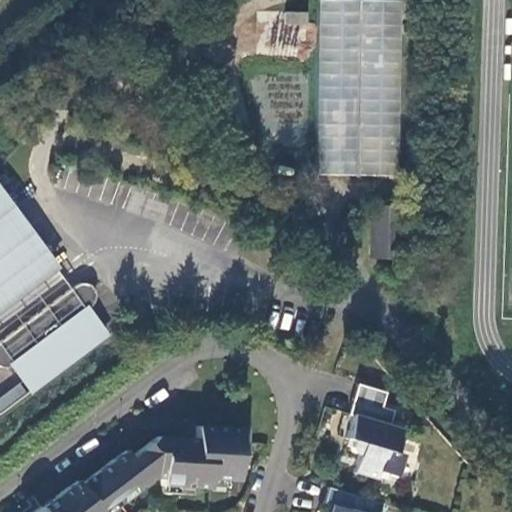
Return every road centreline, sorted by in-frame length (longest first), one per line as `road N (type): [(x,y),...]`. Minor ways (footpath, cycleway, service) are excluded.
road 1 (residential): [(261,511),(291,414),(291,384),(267,360),(225,344),(197,350),(0,496)]
road 2 (track): [(211,32),(247,170),(241,188),(45,142)]
road 3 (residential): [(511,451),(345,278)]
